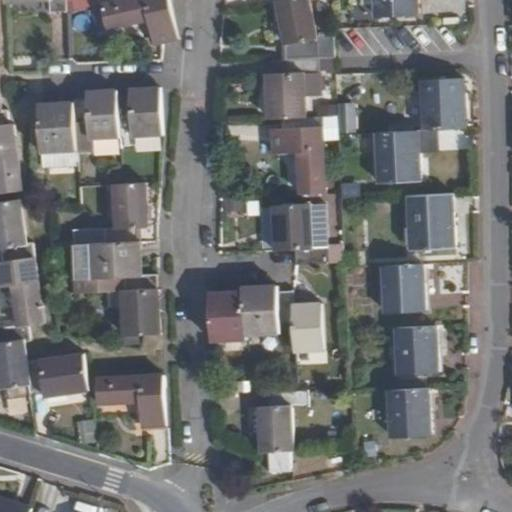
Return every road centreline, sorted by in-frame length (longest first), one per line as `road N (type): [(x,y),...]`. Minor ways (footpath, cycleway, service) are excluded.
road 1 (residential): [(200,72),(187,217),(194,464),(180,505)]
road 2 (residential): [(495,57),(497,348),(466,478)]
road 3 (residential): [(0,445),(180,505)]
road 4 (residential): [(466,478),(376,487),(286,511)]
road 5 (residential): [(495,57),(338,64)]
road 6 (residential): [(200,72),(43,76)]
